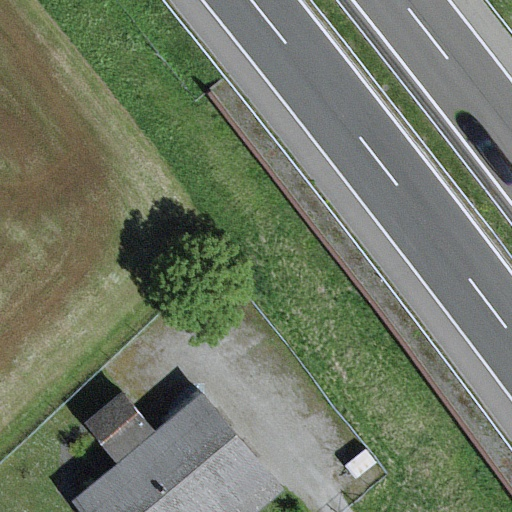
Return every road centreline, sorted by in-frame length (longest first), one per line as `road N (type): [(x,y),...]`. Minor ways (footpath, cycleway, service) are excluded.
road 1 (motorway): [(252,0),(389,165),(511,340)]
road 2 (motorway): [(511,139),(404,0)]
